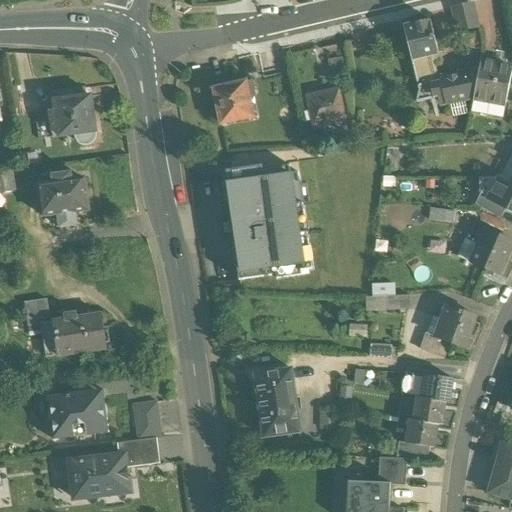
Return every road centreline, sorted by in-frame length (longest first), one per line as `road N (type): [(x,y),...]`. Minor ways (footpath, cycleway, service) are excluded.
road 1 (tertiary): [(211,511),(135,54)]
road 2 (residential): [(135,54),(391,0)]
road 3 (residential): [(449,511),(466,431),(511,305)]
road 4 (unknown): [(483,379),(351,368)]
